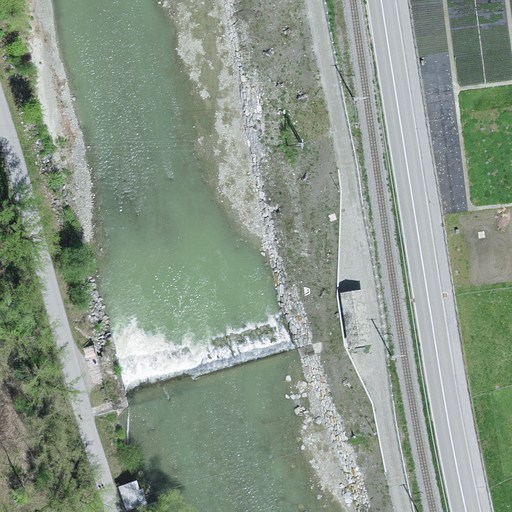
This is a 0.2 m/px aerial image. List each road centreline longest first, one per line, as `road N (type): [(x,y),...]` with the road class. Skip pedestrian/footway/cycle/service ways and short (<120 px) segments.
road 1 (track): [(307,0),(326,127),(369,286),(414,511)]
road 2 (secondary): [(469,511),(383,0)]
road 3 (unclassified): [(0,121),(122,511)]
